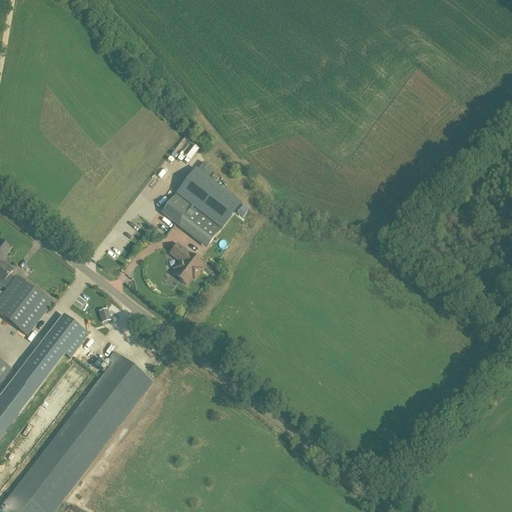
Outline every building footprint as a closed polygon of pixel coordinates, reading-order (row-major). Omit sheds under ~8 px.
[(195,148),(184,141),(176,152),(186,160),(195,148)] [(172,180),(179,170),(173,166),(166,175),(172,180)] [(236,211),(192,177),(177,196),(221,230),(236,211)] [(208,247),(221,230),(177,196),(164,212),(208,247)] [(225,231),(232,237),(238,230),(231,224),(225,231)] [(0,243),(0,284),(7,290),(3,295),(0,292),(0,317),(27,338),(52,305),(16,277),(15,280),(9,276),(13,271),(4,263),(6,260),(5,258),(10,251),(0,243)] [(199,269),(202,265),(181,249),(174,258),(180,262),(174,270),(176,272),(173,276),(186,285),(192,278),(194,280),(201,271),(199,269)] [(110,322),(107,310),(99,313),(102,324),(110,322)] [(89,337),(63,316),(3,394),(2,393),(0,395),(0,442),(65,358),(70,362),(89,337)] [(0,511),(55,511),(154,384),(119,357),(0,511)] [(0,385),(11,372),(1,364),(0,363),(0,385)]
